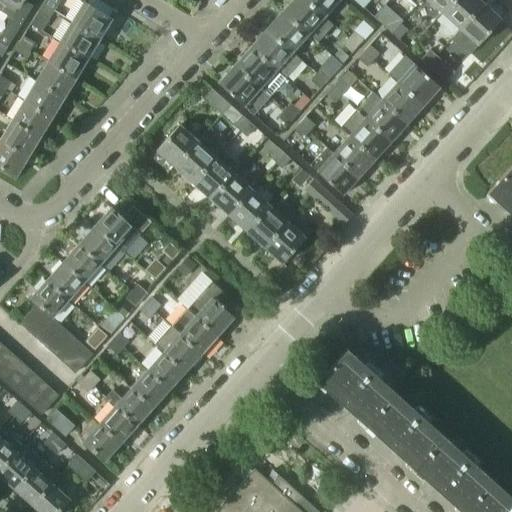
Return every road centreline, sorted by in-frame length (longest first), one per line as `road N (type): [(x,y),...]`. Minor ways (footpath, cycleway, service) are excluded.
road 1 (residential): [(0,204),(31,223),(55,209),(205,40)]
road 2 (residential): [(254,367),(421,181)]
road 3 (residential): [(412,511),(254,367)]
road 4 (residential): [(124,511),(254,367)]
road 5 (residential): [(421,181),(511,79)]
